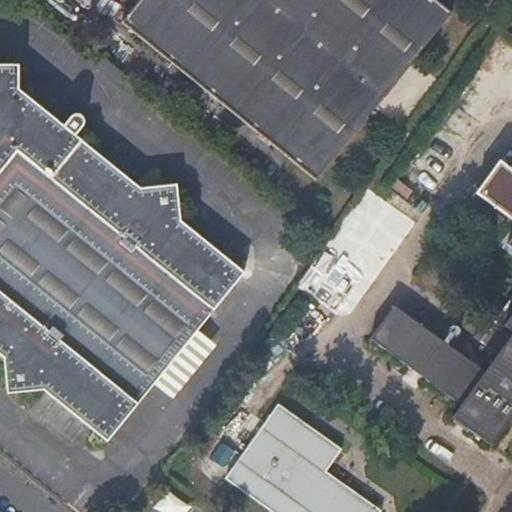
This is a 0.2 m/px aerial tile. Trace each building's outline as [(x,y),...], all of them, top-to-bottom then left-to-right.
[(141,0),(119,27),(313,184),(450,17),(429,0),(141,0)] [(128,83),(101,61),(93,71),(120,93),(128,83)] [(0,360),(2,362),(4,398),(43,395),(106,447),(244,279),(179,226),(175,190),(139,193),(74,140),(83,128),(83,123),(82,121),(78,118),(71,118),(61,130),(17,93),(16,69),(0,68),(0,360)] [(511,171),(498,161),(475,193),(511,220),(511,297),(482,340),(499,353),(485,371),(393,307),(371,339),(461,404),(453,418),(492,445),(511,416),(511,171)] [(279,406),(225,479),(270,511),(378,511),(324,473),(340,450),(279,406)]
